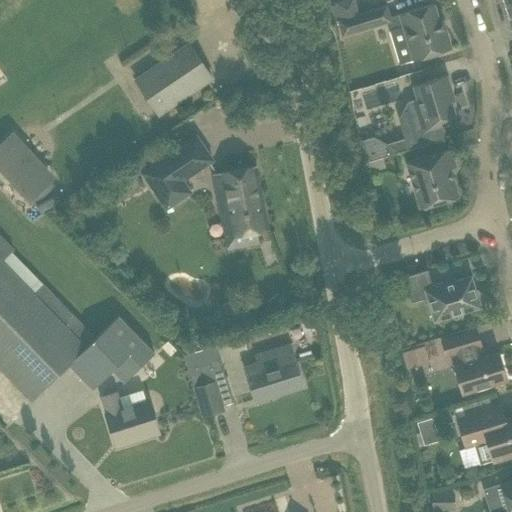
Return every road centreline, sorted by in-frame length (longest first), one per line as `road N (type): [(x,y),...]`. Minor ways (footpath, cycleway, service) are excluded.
road 1 (unclassified): [(334,269),(274,0)]
road 2 (unclassified): [(113,511),(362,434)]
road 3 (residential): [(485,230),(490,74),(466,0)]
road 4 (unclassified): [(362,434),(334,269)]
road 5 (residential): [(334,269),(485,230)]
